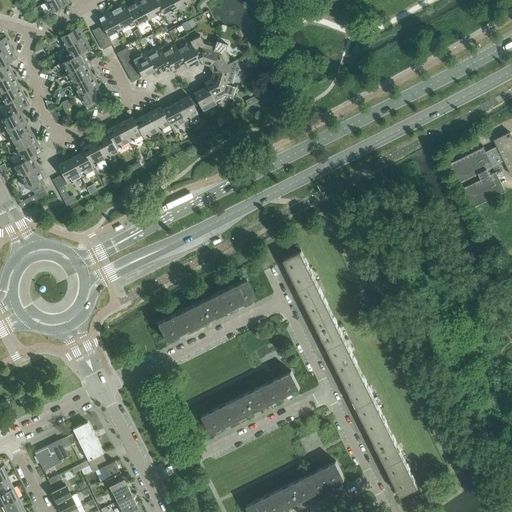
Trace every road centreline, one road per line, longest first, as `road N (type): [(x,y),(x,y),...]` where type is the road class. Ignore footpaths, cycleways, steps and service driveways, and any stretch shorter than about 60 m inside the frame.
road 1 (secondary): [(511,41),(151,226)]
road 2 (secondary): [(162,248),(511,70)]
road 3 (residential): [(110,59),(130,95),(124,106),(69,132),(53,128),(36,99),(27,57),(33,36)]
road 4 (residential): [(102,390),(284,305)]
road 5 (residential): [(148,480),(328,394)]
